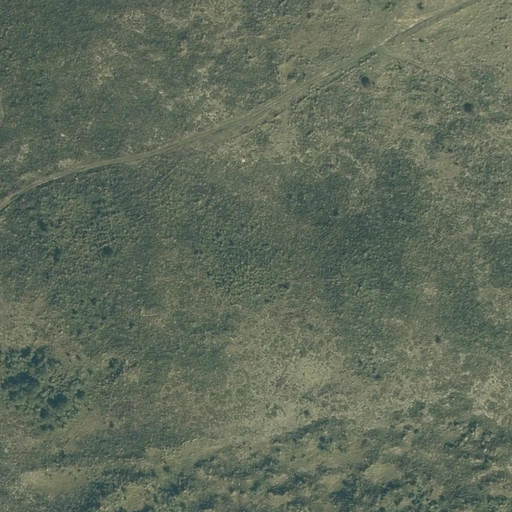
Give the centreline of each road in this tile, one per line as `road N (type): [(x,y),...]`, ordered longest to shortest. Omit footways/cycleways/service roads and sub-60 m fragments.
road 1 (track): [(176,152),(379,57)]
road 2 (track): [(176,152),(30,192),(0,214)]
